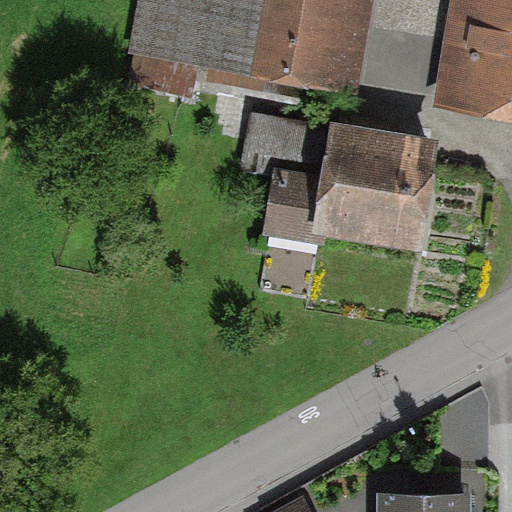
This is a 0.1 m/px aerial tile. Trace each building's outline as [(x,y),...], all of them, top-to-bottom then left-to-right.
[(138,0),(124,86),(194,98),(196,86),(359,113),(378,0),(138,0)] [(511,0),(457,0),(438,108),(511,120),(511,0)] [(319,173),(273,166),(259,231),(322,244),(317,235),(424,252),(442,142),(327,124),(319,173)] [(470,511),(470,492),(379,494),(379,511),(470,511)] [(314,511),(305,494),(273,511),(314,511)]
